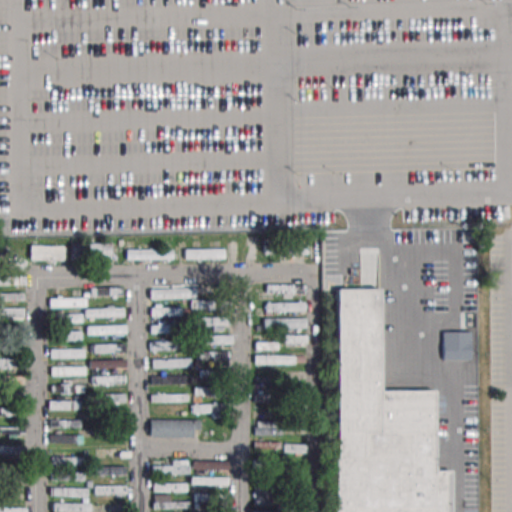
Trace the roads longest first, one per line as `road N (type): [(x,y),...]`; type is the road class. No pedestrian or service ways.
road 1 (residential): [(35,280),(312,273)]
road 2 (residential): [(312,273),(317,511)]
road 3 (residential): [(35,280),(34,511)]
road 4 (residential): [(138,450),(133,275)]
road 5 (residential): [(237,449),(241,276)]
